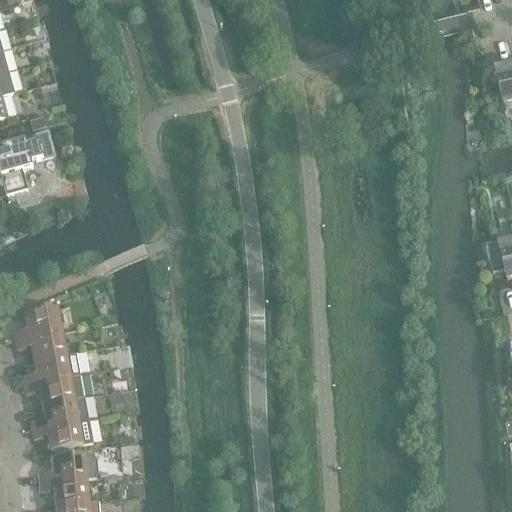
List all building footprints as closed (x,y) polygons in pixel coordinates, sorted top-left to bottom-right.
[(0,79),(8,77),(3,56),(0,57),(0,79)] [(511,66),(494,71),(496,76),(489,77),(492,88),(498,87),(504,108),(511,106),(511,66)] [(0,101),(2,101),(14,98),(8,77),(0,79),(0,101)] [(44,122),(30,126),(33,135),(47,131),(44,122)] [(0,173),(7,199),(28,193),(23,173),(33,170),(32,165),(43,162),(37,139),(3,148),(5,153),(0,154),(0,173)] [(511,235),(511,241),(486,249),(493,277),(505,275),(507,283),(511,281),(511,235)] [(14,335),(16,344),(62,336),(58,312),(26,318),(29,332),(14,335)] [(32,351),(35,364),(66,358),(62,336),(16,344),(18,354),(32,351)] [(76,356),(66,358),(35,364),(37,377),(23,380),(25,389),(80,379),(76,356)] [(85,401),(80,379),(25,389),(26,399),(40,396),(43,409),(85,401)] [(89,424),(85,401),(43,409),(45,422),(31,425),(33,434),(89,424)] [(89,424),(33,434),(35,443),(49,441),(51,455),(93,447),(89,424)] [(40,487),(87,483),(97,482),(96,480),(99,477),(98,463),(95,461),(94,458),(52,462),(54,476),(39,477),(40,487)] [(87,483),(40,487),(41,496),(55,495),(57,508),(89,505),(87,483)]
